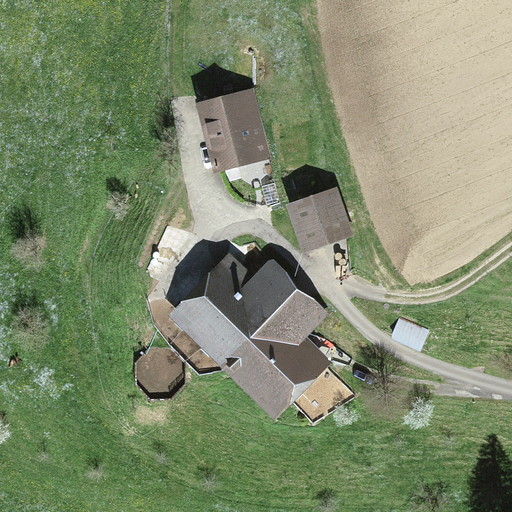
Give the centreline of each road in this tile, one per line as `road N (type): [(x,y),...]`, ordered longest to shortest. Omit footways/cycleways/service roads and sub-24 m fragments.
road 1 (track): [(323,281),(200,183),(178,55),(179,0)]
road 2 (track): [(323,281),(421,299),(461,285),(511,246)]
